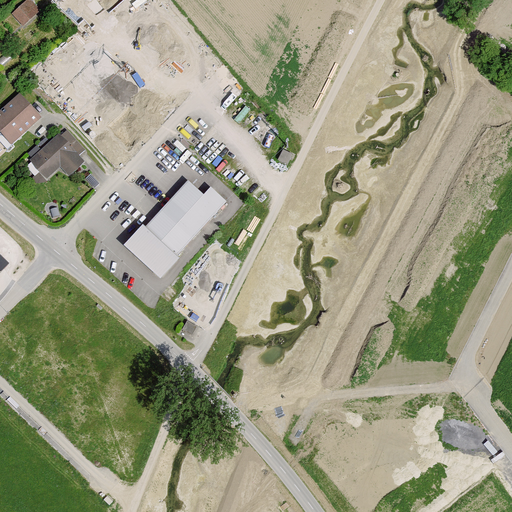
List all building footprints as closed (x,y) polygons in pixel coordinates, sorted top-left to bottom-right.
[(30,0),(27,0),(11,14),(22,26),(40,10),(30,0)] [(121,15),(86,45),(114,77),(106,83),(125,105),(165,71),(160,66),(163,63),(121,15)] [(37,79),(103,152),(116,140),(50,66),(37,79)] [(20,95),(0,112),(0,132),(11,145),(41,120),(20,95)] [(65,130),(29,162),(46,181),(60,168),(68,177),(84,162),(79,156),(84,151),(65,130)] [(202,196),(185,181),(143,228),(141,226),(121,247),(158,280),(177,259),(174,257),(224,202),(209,188),(202,196)] [(187,322),(182,331),(186,333),(192,336),(196,328),(187,322)]
